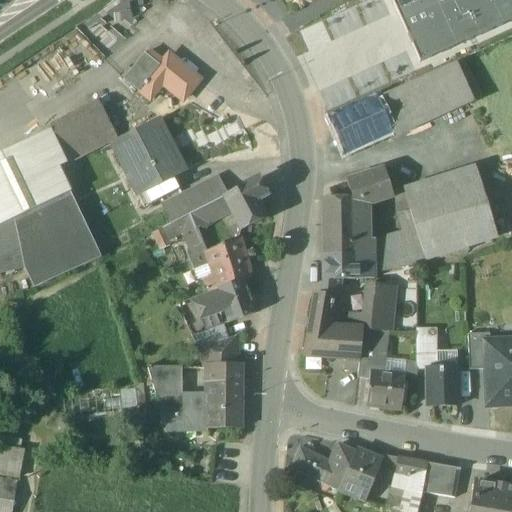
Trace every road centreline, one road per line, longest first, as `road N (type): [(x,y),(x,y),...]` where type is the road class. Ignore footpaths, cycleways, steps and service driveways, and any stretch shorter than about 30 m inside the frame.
road 1 (unclassified): [(267,409),(300,145),(282,80),(216,0)]
road 2 (residential): [(267,409),(511,455)]
